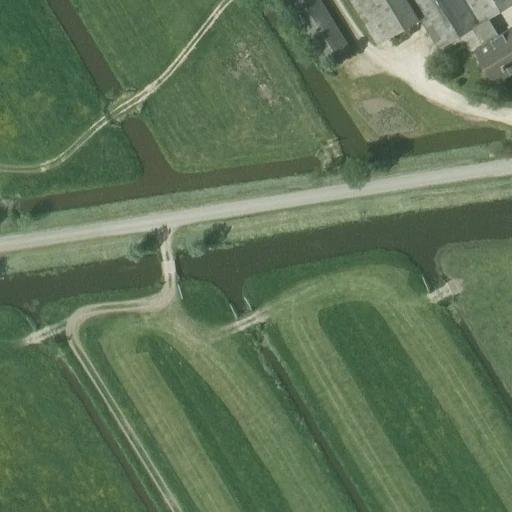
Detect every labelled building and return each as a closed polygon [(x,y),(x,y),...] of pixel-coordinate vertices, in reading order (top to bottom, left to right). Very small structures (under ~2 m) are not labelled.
[(284,0),(323,63),(348,47),(320,0),(284,0)] [(471,28),(479,23),(465,0),(351,0),(377,43),(420,17),(438,48),(471,28)] [(511,0),(465,0),(479,23),(488,18),(511,2),(511,0)] [(488,18),(479,23),(509,73),(511,70),(511,26),(498,35),(488,18)] [(479,23),(472,28),(482,45),(475,49),(495,81),(508,73),(479,23)]
